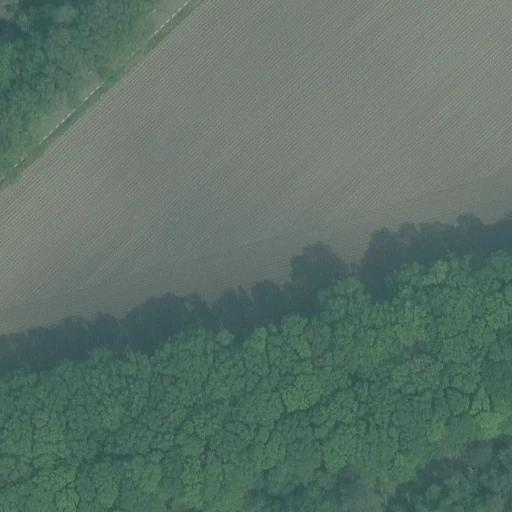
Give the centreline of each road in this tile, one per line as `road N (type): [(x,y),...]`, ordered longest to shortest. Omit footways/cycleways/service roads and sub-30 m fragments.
road 1 (track): [(511,331),(0,474)]
road 2 (tertiary): [(0,167),(176,0)]
